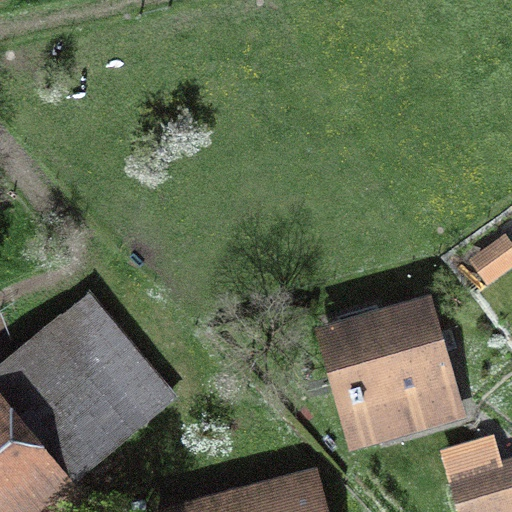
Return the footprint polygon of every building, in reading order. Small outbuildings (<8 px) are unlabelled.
[(511,247),(505,237),(472,260),(487,281),(511,263),(511,247)] [(87,476),(181,400),(99,299),(5,375),(87,476)] [(375,400),(385,434),(455,414),(428,306),(330,331),(349,407),(375,400)] [(0,508),(46,471),(0,415),(0,508)] [(449,483),(457,511),(479,511),(511,502),(511,468),(511,465),(449,483)] [(314,511),(306,482),(192,511),(314,511)]
